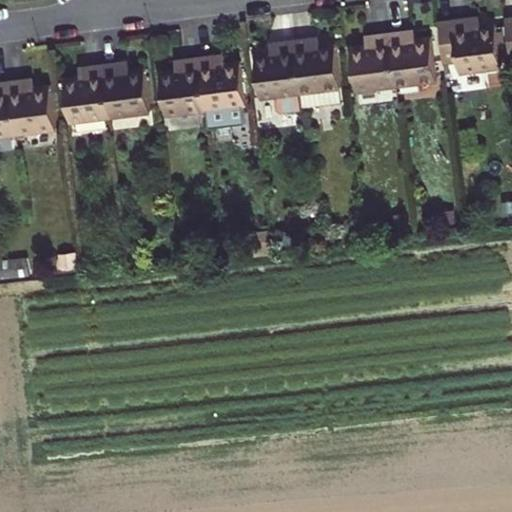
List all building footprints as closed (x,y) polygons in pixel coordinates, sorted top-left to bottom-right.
[(456,19),(440,21),(445,61),(461,59),(462,71),(504,66),(498,23),(482,25),(482,20),(472,22),(471,17),(456,19)] [(399,32),(391,33),(398,84),(438,79),(433,36),(417,38),(417,33),(406,35),(406,31),(399,32)] [(398,84),(391,33),(384,34),(377,35),(378,38),(368,40),(369,44),(353,47),(358,89),(398,84)] [(338,43),(322,45),(321,41),(312,42),(311,37),(304,38),(296,39),(303,91),(343,86),(338,43)] [(305,109),(303,91),(296,39),(289,40),(281,41),(282,46),(273,47),(273,51),(257,53),(263,96),(277,94),(279,107),(284,111),(305,109)] [(208,56),(201,57),(208,109),(248,104),(242,61),(228,62),(227,57),(216,59),(215,55),(208,56)] [(168,114),(208,109),(201,57),(194,58),(186,58),(187,63),(178,64),(178,69),(163,71),(168,114)] [(133,70),(132,65),(122,66),(122,61),(114,62),(106,63),(113,115),(152,110),(148,67),(133,70)] [(74,120),(113,115),(106,63),(99,64),(93,65),(93,70),(82,71),(83,76),(68,77),(74,120)] [(12,81),(18,133),(58,128),(53,85),(37,87),(37,82),(26,84),(26,79),(19,80),(12,81)] [(0,134),(18,133),(12,81),(4,82),(0,82),(0,134)]
